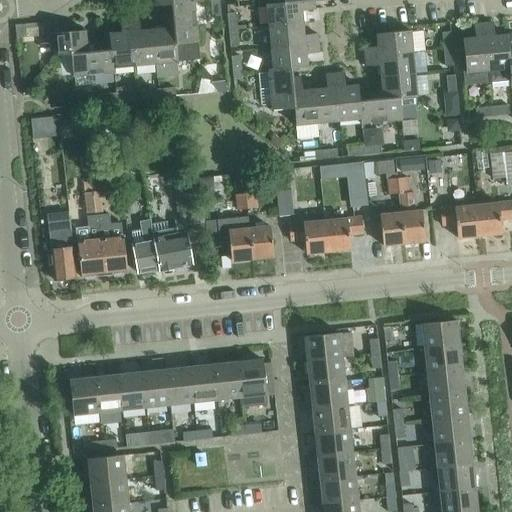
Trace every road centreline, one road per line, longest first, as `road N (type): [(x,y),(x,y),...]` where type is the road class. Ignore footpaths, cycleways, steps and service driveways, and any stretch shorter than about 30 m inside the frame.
road 1 (residential): [(17,324),(511,272)]
road 2 (unknown): [(291,511),(272,297)]
road 3 (residential): [(40,511),(17,324)]
road 4 (residential): [(17,324),(0,153)]
